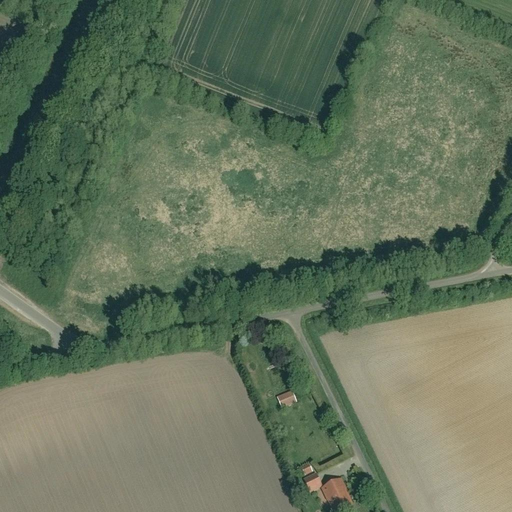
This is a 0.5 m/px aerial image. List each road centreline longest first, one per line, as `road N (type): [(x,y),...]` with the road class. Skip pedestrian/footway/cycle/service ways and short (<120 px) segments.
road 1 (unclassified): [(135,0),(0,255)]
road 2 (residential): [(291,315),(387,511)]
road 3 (residential): [(86,347),(291,315)]
road 4 (residential): [(291,315),(485,267)]
